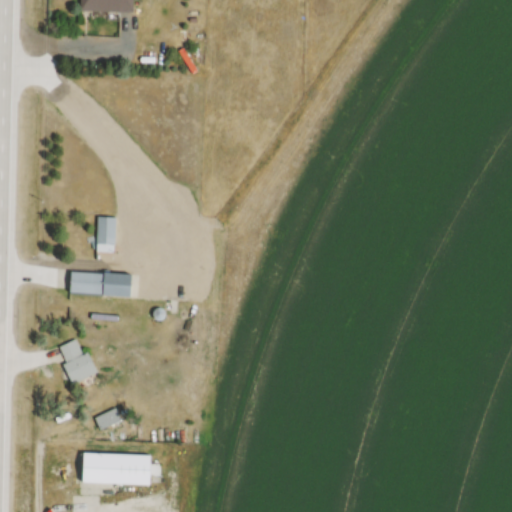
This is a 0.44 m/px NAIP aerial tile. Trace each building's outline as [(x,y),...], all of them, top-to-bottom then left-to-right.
[(133,0),(79,0),(80,10),(133,11),(133,0)] [(96,216),(97,252),(115,252),(114,216),(96,216)] [(134,273),(71,272),(71,295),(134,296),(134,273)] [(82,354),(76,338),(57,347),(73,383),(97,373),(88,351),(82,354)] [(94,419),(101,430),(120,419),(113,408),(94,419)] [(153,454),(85,453),(85,483),(152,484),(153,454)]
